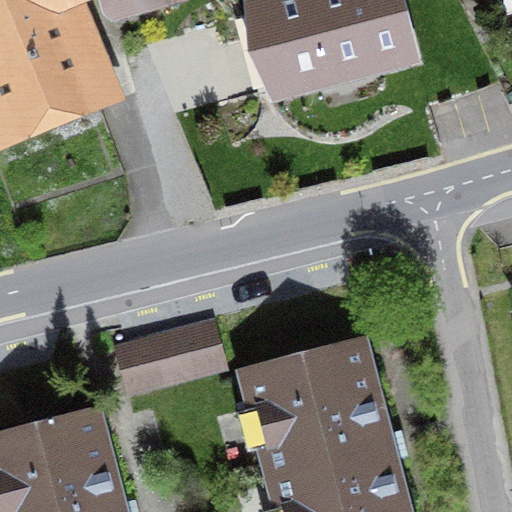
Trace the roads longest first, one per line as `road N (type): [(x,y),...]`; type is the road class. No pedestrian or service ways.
road 1 (residential): [(430,198),(0,298)]
road 2 (residential): [(430,198),(491,511)]
